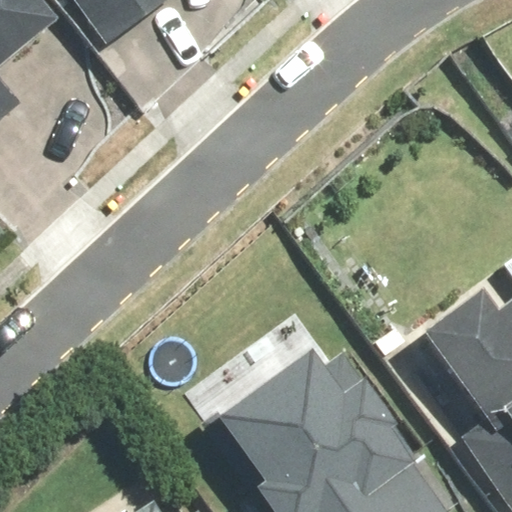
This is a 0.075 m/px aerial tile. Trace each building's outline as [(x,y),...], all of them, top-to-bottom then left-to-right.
[(29,0),(0,0),(0,110),(6,105),(0,97),(0,65),(51,26),(29,0)] [(58,0),(99,51),(163,0),(58,0)] [(472,301),(408,346),(511,495),(511,306),(487,324),(472,301)] [(445,511),(327,341),(200,428),(257,511),(445,511)] [(180,511),(174,501),(155,511),(180,511)]
